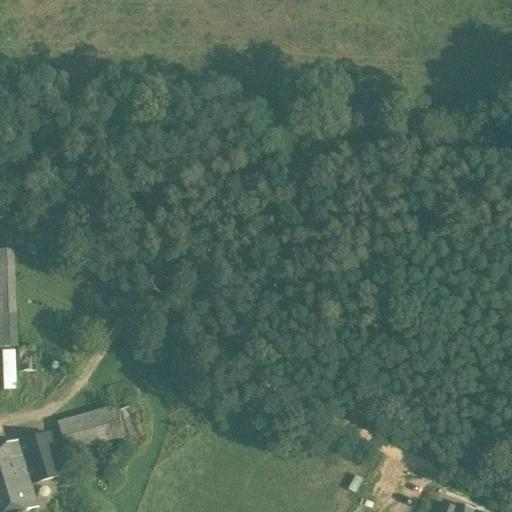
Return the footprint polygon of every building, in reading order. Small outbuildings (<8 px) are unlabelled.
[(0,347),(16,347),(13,251),(0,251),(0,347)] [(0,349),(0,388),(13,388),(12,349),(0,349)] [(27,376),(33,376),(33,370),(35,370),(34,350),(20,350),(20,370),(26,370),(27,376)] [(140,435),(139,432),(131,408),(115,413),(113,406),(56,424),(66,455),(67,459),(140,435)] [(0,511),(15,511),(37,506),(30,484),(60,475),(48,432),(0,445),(0,511)] [(79,459),(84,478),(101,474),(97,455),(79,459)]
